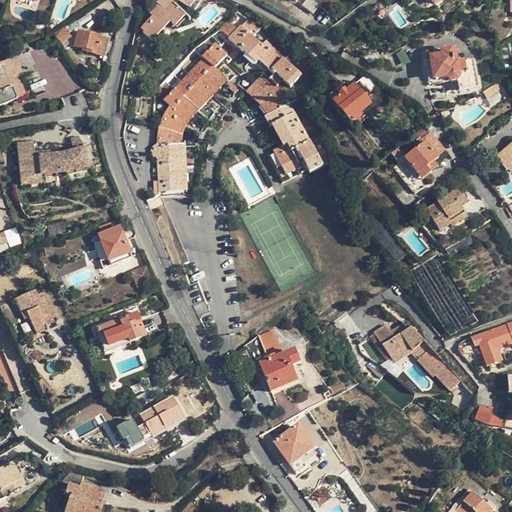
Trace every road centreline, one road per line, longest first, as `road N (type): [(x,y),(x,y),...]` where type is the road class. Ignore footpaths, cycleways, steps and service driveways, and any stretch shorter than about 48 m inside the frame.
road 1 (residential): [(109,114),(118,164),(186,316),(238,417),(303,511)]
road 2 (unknown): [(238,417),(171,469),(125,480),(59,460),(36,446),(20,418)]
road 3 (residential): [(511,232),(431,120)]
